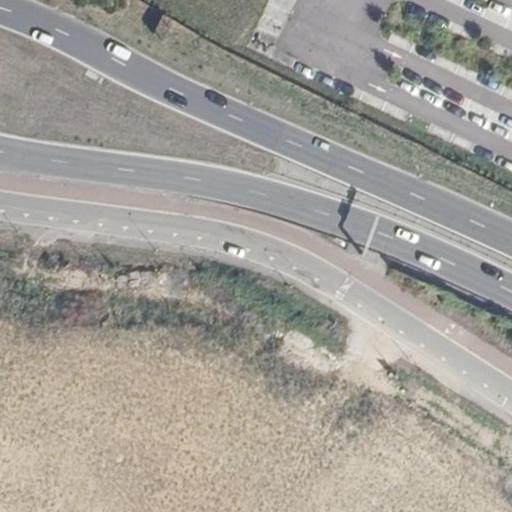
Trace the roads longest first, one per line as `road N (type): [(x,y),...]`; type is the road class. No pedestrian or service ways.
road 1 (primary): [(511,234),(70,27),(0,6)]
road 2 (unclassified): [(0,203),(270,245),(348,285),(511,392)]
road 3 (primary): [(0,144),(235,192),(426,249),(511,290)]
road 4 (unknown): [(363,400),(240,467),(101,498),(146,511)]
road 5 (unknown): [(326,301),(386,459),(389,511)]
